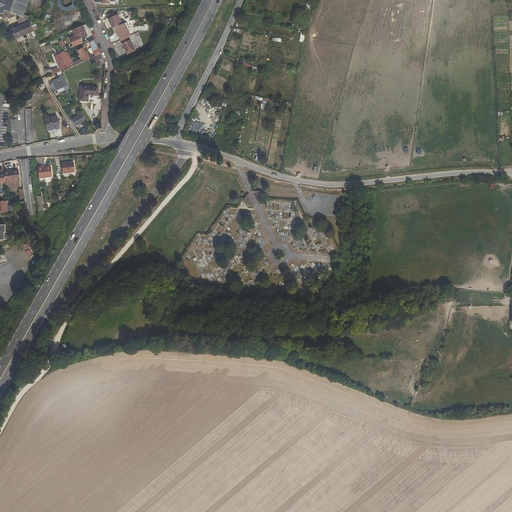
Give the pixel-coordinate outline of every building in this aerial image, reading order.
[(0,0),(0,13),(2,15),(4,11),(10,13),(14,0),(0,0)] [(14,0),(10,13),(11,13),(19,16),(22,17),(23,15),(28,0),(14,0)] [(50,13),(53,3),(48,1),(44,11),(50,13)] [(2,16),(9,19),(11,13),(10,13),(4,11),(2,15),(2,16)] [(33,31),(27,17),(23,15),(22,17),(19,16),(17,21),(20,26),(10,31),(15,39),(33,31)] [(114,28),(122,24),(118,15),(108,19),(112,29),(114,28)] [(122,24),(114,28),(120,41),(129,37),(131,36),(124,23),(122,24)] [(77,40),(86,36),(82,26),(72,30),(77,40)] [(129,37),(120,41),(127,55),(135,51),(129,37)] [(100,54),(94,40),(88,42),(94,56),(96,55),(100,54)] [(45,53),(53,50),(50,44),(43,47),(45,53)] [(82,61),(88,59),(83,49),(77,51),(82,61)] [(65,52),(61,54),(66,68),(71,66),(65,52)] [(94,56),(90,58),(91,60),(89,61),(90,64),(98,60),(96,55),(94,56)] [(65,92),(69,89),(62,74),(59,76),(60,77),(51,82),(55,90),(62,86),(65,92)] [(88,95),(97,95),(97,88),(81,87),(80,101),(87,101),(88,95)] [(29,104),(31,105),(39,95),(35,91),(26,102),(29,104)] [(26,142),(33,142),(31,109),(25,109),(26,142)] [(75,126),(85,122),(81,114),(72,119),(75,126)] [(48,131),(59,128),(56,117),(45,119),(48,131)] [(20,160),(25,198),(28,219),(36,218),(28,159),(20,160)] [(74,162),(61,163),(63,173),(75,171),(74,162)] [(41,167),(38,167),(39,179),(51,177),(50,167),(44,168),(41,168),(41,167)] [(7,171),(4,171),(4,173),(5,182),(20,180),(19,171),(10,172),(7,172),(7,171)]
